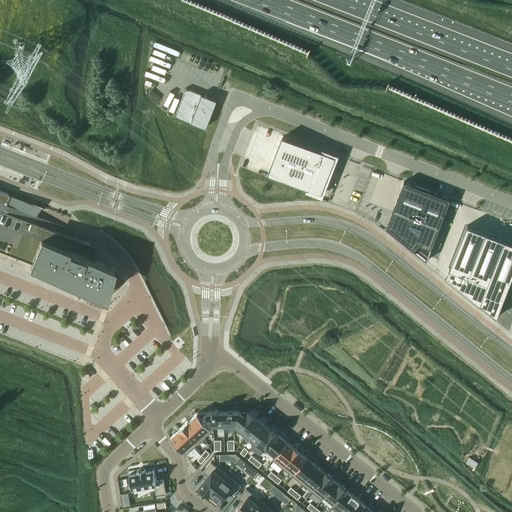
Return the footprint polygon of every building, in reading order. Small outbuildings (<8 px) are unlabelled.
[(185,88),(174,116),(204,128),(215,100),(185,88)] [(336,157),(282,136),(275,155),(268,174),(321,195),(336,157)] [(451,200),(404,182),(392,212),(396,215),(393,219),(392,218),(390,221),(391,222),(386,228),(427,261),(451,200)] [(0,250),(32,263),(30,266),(108,296),(124,279),(114,268),(90,259),(95,246),(72,238),(75,231),(6,204),(10,195),(0,190),(0,250)] [(450,270),(447,276),(480,303),(479,303),(480,304),(481,304),(497,317),(511,278),(511,243),(467,225),(450,268),(449,268),(449,269),(450,270)] [(198,412),(197,413),(213,430),(212,428),(224,427),(223,411),(219,411),(219,410),(213,410),(213,412),(207,412),(199,412),(198,413),(198,412)] [(229,411),(223,411),(224,427),(235,427),(236,427),(234,429),(235,430),(250,411),(249,411),(248,412),(248,411),(240,411),(239,411),(233,411),(233,410),(229,410),(229,411)] [(250,411),(235,430),(244,437),(259,419),(256,417),(257,417),(255,416),(257,414),(252,410),(250,411)] [(188,420),(204,438),(213,430),(197,413),(189,420),(188,420)] [(259,419),(244,437),(253,445),(268,426),(259,419)] [(188,420),(179,428),(195,446),(204,438),(188,420)] [(268,426),(253,445),(263,452),(278,434),(277,433),(278,432),(273,427),(272,429),(271,428),(270,428),(268,426)] [(179,429),(170,437),(186,454),(195,446),(179,428),(179,429)] [(278,434),(263,452),(266,449),(275,456),(272,460),(273,460),(287,442),(278,434)] [(287,442),(273,460),(282,468),(297,449),(294,447),(287,442)] [(244,448),(240,453),(244,456),(248,451),(244,448)] [(297,449),(282,468),(292,476),(307,458),(301,453),(301,452),(297,449)] [(206,450),(202,455),(205,458),(210,453),(206,450)] [(202,455),(197,460),(201,463),(205,458),(202,455)] [(252,455),(248,459),(253,463),(257,459),(252,455)] [(469,457),(466,463),(475,468),(478,463),(469,457)] [(307,458),(292,476),(302,484),(317,466),(307,458)] [(257,459),(253,463),(258,468),(262,464),(257,459)] [(208,476),(198,487),(209,496),(226,474),(211,462),(203,472),(208,476)] [(191,463),(187,467),(193,473),(197,469),(191,463)] [(317,466),(302,484),(312,492),(327,473),(326,473),(317,466)] [(137,473),(129,474),(132,490),(154,486),(156,495),(166,494),(163,480),(156,481),(154,470),(146,472),(146,469),(137,471),(137,473)] [(271,471),(268,475),(273,480),(276,476),(271,471)] [(327,473),(312,492),(322,500),(336,482),(332,478),(333,478),(327,473)] [(226,474),(209,496),(210,495),(220,503),(228,492),(233,496),(241,486),(226,474)] [(276,476),(273,480),(278,484),(281,480),(276,476)] [(336,482),(322,500),(325,496),(334,504),(331,507),(331,508),(346,489),(341,484),(340,485),(336,482)] [(274,485),(270,490),(275,494),(279,489),(274,485)] [(291,487),(288,491),(293,495),(296,491),(291,487)] [(243,502),(235,511),(251,511),(261,501),(246,488),(238,498),(243,502)] [(346,489),(331,508),(336,511),(344,511),(356,497),(352,494),(346,490),(347,489),(346,489)] [(296,491),(293,495),(298,499),(301,495),(296,491)] [(356,497),(344,511),(360,511),(366,505),(360,501),(360,500),(356,497)] [(275,511),(261,501),(251,511),(275,511)] [(310,503),(307,507),(312,511),(316,507),(310,503)]
